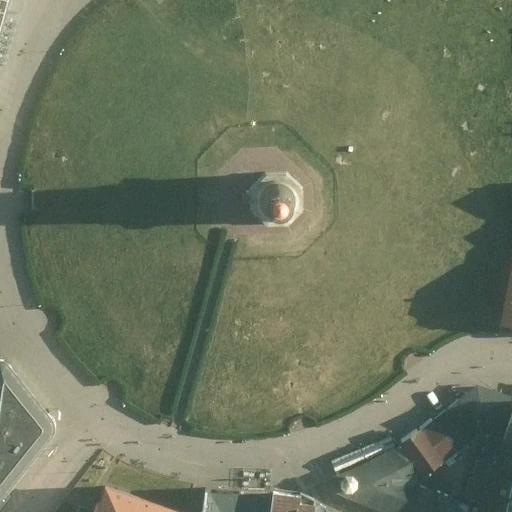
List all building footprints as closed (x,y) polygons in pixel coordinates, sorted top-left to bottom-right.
[(0,0),(0,42),(12,0),(0,0)] [(269,165),(254,181),(254,195),(255,205),(269,220),(294,219),(308,204),(307,181),(293,165),(269,165)] [(511,261),(501,316),(511,319),(511,261)] [(46,413),(4,358),(0,358),(0,501),(50,437),(53,432),(54,426),(54,420),(50,415),(46,413)] [(335,475),(335,489),(391,511),(463,511),(466,505),(446,496),(434,492),(416,484),(417,478),(480,430),(498,434),(508,398),(477,386),(418,432),(414,431),(400,440),(401,445),(392,451),(369,462),(335,475)] [(511,408),(502,437),(511,440),(511,408)] [(477,479),(485,481),(487,471),(490,459),(483,457),(477,479)] [(485,481),(479,500),(494,504),(492,511),(504,511),(509,489),(495,484),(498,474),(487,471),(485,481)] [(470,499),(479,500),(485,481),(477,479),(469,476),(464,494),(470,499)] [(189,511),(190,508),(110,482),(104,500),(93,496),(91,504),(85,502),(81,511),(189,511)] [(437,483),(434,492),(446,496),(449,487),(437,483)] [(269,511),(273,486),(207,486),(204,511),(269,511)] [(273,486),(269,511),(312,511),(314,505),(315,498),(295,490),(273,486)]
